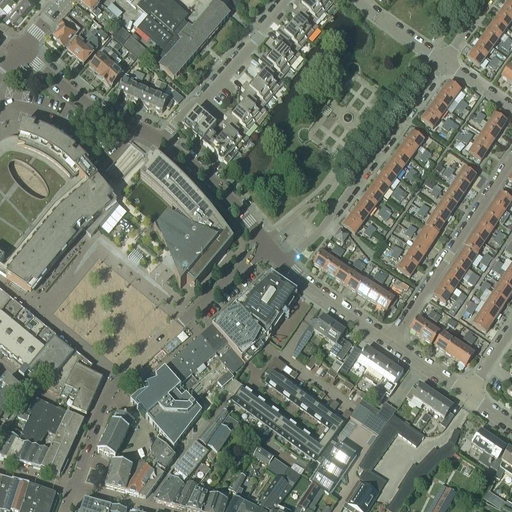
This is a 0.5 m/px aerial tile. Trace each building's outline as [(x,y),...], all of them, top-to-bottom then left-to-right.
[(26,12),(16,3),(12,0),(1,0),(0,2),(0,5),(3,8),(7,3),(12,7),(8,12),(18,21),(20,22),(24,17),(22,16),(26,12)] [(28,12),(32,8),(30,7),(36,1),(34,0),(18,0),(16,3),(26,12),(27,11),(28,12)] [(96,19),(101,14),(96,10),(100,6),(93,0),(83,0),(79,4),(92,15),(96,19)] [(135,0),(130,6),(136,11),(137,10),(147,19),(163,0),(144,0),(141,3),(137,0),(135,0)] [(151,44),(146,50),(160,62),(162,60),(166,63),(160,69),(174,81),(226,20),(212,8),(207,14),(203,11),(205,9),(194,0),(189,0),(180,11),(151,44)] [(164,0),(156,10),(162,15),(175,0),(164,0)] [(325,15),(308,0),(302,7),(298,3),(293,9),(297,12),(314,27),(314,26),(325,15)] [(325,15),(335,2),(336,2),(333,0),(308,0),(325,15)] [(511,21),(511,7),(507,4),(501,13),(511,21)] [(297,12),(292,18),(296,22),(291,28),(307,42),(318,30),(314,26),(314,27),(297,12)] [(506,31),(511,23),(511,21),(501,13),(494,23),(506,31)] [(111,15),(107,19),(118,28),(121,25),(111,15)] [(60,31),(53,38),(58,43),(57,44),(64,50),(69,44),(71,47),(77,40),(75,38),(80,32),(66,20),(63,23),(62,22),(57,28),(60,31)] [(502,37),(506,31),(494,23),(487,32),(499,41),(502,37)] [(307,42),(291,28),(285,34),(281,31),(276,37),(279,40),(280,40),(297,55),(297,54),(307,42)] [(123,47),(130,39),(119,29),(112,37),(123,47)] [(72,47),(66,53),(67,54),(67,55),(71,58),(72,58),(74,60),(93,38),(97,34),(94,31),(90,36),(88,35),(81,43),(77,40),(71,47),(72,47)] [(100,32),(97,35),(104,42),(108,38),(100,32)] [(493,50),(499,41),(487,32),(480,42),(493,50)] [(93,38),(74,60),(77,62),(77,64),(81,67),(82,67),(83,67),(94,55),(90,51),(98,43),(93,38)] [(131,39),(123,48),(138,61),(146,52),(131,39)] [(297,55),(280,40),(279,40),(275,46),(279,49),(273,56),(290,70),(301,58),(297,54),(297,55)] [(486,60),(493,50),(480,42),(474,51),(486,60)] [(510,49),(505,44),(501,49),(507,53),(510,49)] [(106,50),(89,69),(97,76),(117,53),(113,50),(110,54),(106,50)] [(479,69),(486,60),(474,51),(467,61),(479,69)] [(117,53),(97,76),(98,78),(97,79),(103,84),(115,70),(118,67),(121,63),(117,60),(120,56),(117,53)] [(290,70),(273,56),(268,62),(263,58),(258,65),(262,68),(279,82),(290,70)] [(497,68),(500,63),(494,59),(491,63),(497,68)] [(494,72),(497,68),(491,63),(488,68),(494,72)] [(115,70),(103,84),(109,90),(110,88),(111,89),(126,74),(122,71),(122,70),(118,67),(115,70)] [(511,68),(510,67),(501,79),(511,86),(511,84),(511,68)] [(262,68),(257,73),(261,77),(256,83),(272,98),(283,85),(279,82),(262,68)] [(137,81),(139,76),(134,74),(131,80),(125,78),(123,83),(121,82),(119,88),(121,88),(118,96),(122,98),(125,102),(127,100),(129,101),(134,87),(137,81)] [(272,98),(256,83),(250,90),(246,86),(241,92),(244,95),(245,95),(262,110),(272,98)] [(453,103),(460,93),(448,85),(441,94),(453,103)] [(140,105),(145,92),(134,87),(129,101),(133,103),(136,107),(138,105),(140,105)] [(151,110),(156,97),(145,92),(140,105),(145,108),(147,111),(149,110),(151,110)] [(177,106),(183,100),(174,92),(169,98),(177,106)] [(447,112),(453,103),(441,94),(435,103),(447,112)] [(245,95),(244,95),(240,101),(244,105),(238,111),(255,126),(266,113),(262,110),(245,95)] [(169,111),(172,104),(167,102),(167,101),(156,97),(151,110),(155,112),(158,116),(160,114),(161,115),(164,109),(169,111)] [(464,111),(468,106),(461,102),(458,106),(464,111)] [(440,121),(447,112),(435,103),(428,112),(440,121)] [(461,115),(464,111),(458,106),(455,111),(461,115)] [(191,135),(206,119),(196,110),(182,127),(191,135)] [(255,126),(238,111),(233,118),(229,114),(223,120),(227,123),(244,138),(245,138),(255,126)] [(428,112),(420,122),(432,131),(436,126),(440,121),(428,112)] [(482,123),(485,119),(479,114),(476,119),(482,123)] [(499,134),(500,134),(506,124),(494,116),(487,126),(499,134)] [(201,144),(211,133),(216,127),(206,119),(191,135),(201,144)] [(479,127),(482,123),(476,119),(473,123),(479,127)] [(451,130),(454,126),(447,121),(444,125),(451,130)] [(244,138),(227,123),(222,129),(227,132),(221,139),(238,153),(248,141),(245,138),(244,138)] [(444,125),(441,129),(448,134),(451,130),(444,125)] [(481,136),(493,144),(499,134),(487,126),(484,132),(481,136)] [(0,275),(27,294),(31,296),(77,240),(74,237),(74,236),(71,226),(81,230),(86,235),(90,240),(117,207),(108,196),(118,186),(111,180),(103,174),(96,182),(92,177),(86,170),(88,167),(87,166),(86,165),(85,163),(84,162),(83,161),(82,160),(81,159),(80,158),(79,157),(77,156),(76,155),(75,154),(74,153),(73,152),(72,151),(71,150),(70,149),(69,149),(67,148),(66,147),(65,146),(64,145),(63,144),(62,144),(60,143),(59,142),(58,141),(56,140),(55,140),(54,139),(53,138),(51,138),(50,137),(49,136),(48,136),(46,135),(45,134),(43,134),(42,133),(41,133),(39,132),(38,132),(37,131),(35,131),(34,130),(32,130),(31,129),(30,129),(28,128),(27,128),(25,128),(24,127),(23,127),(21,127),(20,130),(20,134),(18,141),(13,162),(15,162),(16,162),(17,163),(19,163),(20,163),(21,164),(23,164),(24,165),(25,165),(27,166),(28,167),(29,168),(30,169),(32,170),(34,171),(35,173),(37,174),(38,176),(40,177),(41,179),(42,180),(44,182),(44,183),(45,184),(46,185),(47,187),(47,188),(48,189),(48,190),(49,192),(49,193),(50,194),(50,195),(50,197),(50,198),(58,206),(53,209),(50,214),(42,206),(40,206),(39,206),(38,206),(37,205),(35,205),(34,204),(33,204),(32,203),(30,203),(29,202),(28,201),(26,200),(25,199),(23,198),(22,196),(20,195),(19,194),(17,192),(16,191),(14,189),(13,187),(12,186),(11,185),(10,184),(10,183),(9,182),(9,180),(8,179),(7,178),(7,176),(6,175),(6,173),(6,172),(5,170),(0,165),(0,275)] [(219,142),(215,138),(216,138),(211,133),(201,144),(227,166),(238,153),(221,139),(219,142)] [(416,153),(417,152),(423,143),(411,134),(404,144),(416,153)] [(466,134),(463,138),(469,142),(472,138),(466,134)] [(487,154),(493,144),(481,136),(474,146),(487,154)] [(463,138),(460,143),(466,147),(469,142),(463,138)] [(13,162),(18,141),(16,140),(15,140),(13,141),(11,141),(8,142),(4,143),(2,144),(0,145),(0,144),(0,165),(5,170),(7,167),(10,164),(13,162)] [(409,162),(410,161),(416,153),(404,144),(397,153),(409,162)] [(480,164),(487,154),(474,146),(468,156),(480,164)] [(424,152),(421,156),(428,161),(431,157),(424,152)] [(402,171),(403,171),(409,162),(397,153),(391,163),(402,171)] [(180,181),(177,177),(171,172),(164,165),(158,160),(152,156),(145,165),(146,166),(146,167),(146,168),(146,169),(146,170),(146,171),(147,171),(140,179),(148,186),(156,194),(160,197),(166,203),(172,209),(177,214),(173,219),(167,214),(154,230),(155,232),(155,234),(156,236),(158,238),(160,240),(161,242),(162,243),(164,245),(166,247),(168,249),(171,251),(174,253),(177,254),(176,256),(179,262),(183,257),(187,258),(174,274),(180,291),(185,284),(194,291),(233,244),(230,240),(226,234),(220,226),(217,222),(212,216),(206,208),(201,202),(198,199),(191,191),(184,184),(180,181)] [(428,161),(421,156),(418,161),(425,166),(428,161)] [(396,181),(396,180),(402,171),(391,163),(384,172),(396,181)] [(445,171),(438,167),(435,172),(441,176),(445,171)] [(448,169),(445,173),(452,177),(455,173),(448,169)] [(411,171),(407,175),(414,180),(417,175),(411,171)] [(463,171),(457,180),(469,189),(475,179),(463,171)] [(389,190),(396,181),(384,172),(377,181),(389,190)] [(449,182),(452,177),(445,173),(443,177),(449,182)] [(414,180),(407,175),(404,180),(411,184),(414,180)] [(463,198),(469,189),(457,180),(450,190),(463,198)] [(382,199),(389,190),(377,181),(370,191),(382,199)] [(423,187),(424,187),(431,192),(435,186),(427,181),(423,187)] [(436,188),(433,193),(439,197),(442,192),(436,188)] [(397,189),(394,194),(400,199),(404,194),(397,189)] [(450,190),(444,199),(456,208),(463,198),(450,190)] [(375,209),(375,208),(382,199),(370,191),(363,200),(375,209)] [(436,201),(439,197),(433,193),(430,197),(436,201)] [(400,199),(394,194),(390,198),(397,203),(400,199)] [(499,195),(492,206),(505,214),(511,203),(511,196),(510,195),(507,200),(499,195)] [(444,199),(437,209),(450,218),(456,208),(444,199)] [(368,218),(375,209),(363,200),(356,209),(368,218)] [(502,228),(509,217),(505,214),(492,206),(485,216),(498,225),(502,228)] [(423,207),(420,212),(426,216),(429,211),(423,207)] [(383,208),(380,212),(387,217),(390,213),(383,208)] [(361,227),(368,218),(356,209),(349,219),(361,227)] [(437,209),(431,219),(443,227),(450,218),(437,209)] [(387,217),(380,212),(377,217),(386,223),(389,219),(387,217)] [(423,221),(426,216),(420,212),(417,217),(423,221)] [(491,235),(498,225),(485,216),(478,227),(491,235)] [(354,237),(361,227),(349,219),(342,228),(354,237)] [(424,229),(425,230),(425,229),(437,237),(443,227),(431,219),(424,229)] [(369,227),(366,231),(373,236),(376,232),(369,227)] [(484,246),(491,235),(478,227),(471,237),(484,246)] [(410,228),(407,232),(414,237),(416,232),(410,228)] [(437,237),(425,229),(425,230),(418,240),(431,248),(438,237),(437,237)] [(369,241),(373,236),(366,231),(363,236),(369,241)] [(342,245),(343,244),(348,238),(340,232),(334,239),(342,245)] [(411,241),(414,237),(407,232),(404,237),(411,241)] [(502,242),(505,238),(499,234),(496,239),(502,242)] [(477,256),(484,246),(471,237),(464,249),(465,249),(477,256)] [(499,247),(502,242),(496,239),(493,243),(499,247)] [(424,259),(431,248),(418,240),(411,251),(424,259)] [(335,256),(340,250),(336,247),(331,254),(335,256)] [(390,251),(393,254),(400,258),(402,253),(392,247),(390,251)] [(471,267),(471,266),(477,257),(477,256),(465,249),(458,259),(471,267)] [(345,253),(340,250),(335,256),(340,260),(345,253)] [(417,270),(417,269),(424,259),(411,251),(404,261),(417,270)] [(324,274),(332,261),(321,254),(313,266),(324,274)] [(396,263),(400,258),(393,254),(390,259),(396,263)] [(488,264),(491,260),(485,256),(483,260),(488,264)] [(464,277),(471,267),(458,259),(452,269),(464,277)] [(486,269),(488,264),(483,260),(480,265),(486,269)] [(334,281),(342,268),(332,261),(324,274),(334,281)] [(410,280),(417,270),(404,261),(397,272),(410,280)] [(352,268),(356,271),(360,264),(357,262),(352,268)] [(366,268),(360,264),(356,271),(361,274),(366,268)] [(497,264),(495,268),(501,272),(504,268),(497,264)] [(344,288),(353,275),(342,268),(334,281),(344,288)] [(511,293),(511,279),(506,275),(501,272),(495,268),(492,273),(503,280),(499,286),(511,293)] [(452,269),(445,278),(458,286),(464,277),(452,269)] [(373,281),(377,284),(381,277),(377,274),(373,281)] [(384,274),(381,277),(377,284),(382,287),(388,277),(384,274)] [(355,295),(356,295),(363,283),(353,275),(344,288),(355,295)] [(473,276),(470,280),(476,284),(479,279),(478,279),(473,276)] [(300,299),(296,297),(297,296),(270,278),(234,310),(246,323),(259,337),(268,343),(298,298),(299,300),(300,299)] [(445,278),(439,288),(452,296),(458,286),(445,278)] [(473,288),(476,284),(470,280),(467,284),(467,285),(473,288)] [(366,301),(374,288),(364,282),(363,283),(356,295),(366,301)] [(488,292),(490,288),(484,284),(481,288),(488,292)] [(401,286),(399,290),(406,294),(409,290),(401,286)] [(506,305),(511,295),(511,293),(499,286),(493,296),(506,305)] [(376,307),(384,295),(374,288),(366,301),(376,307)] [(457,299),(452,296),(439,288),(433,298),(445,306),(449,300),(460,307),(463,303),(457,299)] [(485,297),(487,293),(488,292),(481,288),(478,293),(485,297)] [(0,360),(0,361),(3,357),(22,372),(19,375),(24,379),(28,375),(31,378),(35,373),(37,370),(39,371),(60,345),(53,340),(54,336),(1,293),(0,292),(0,360)] [(386,313),(394,301),(384,295),(376,307),(386,313)] [(463,303),(466,299),(460,295),(457,299),(463,303)] [(499,315),(506,305),(493,296),(486,306),(499,315)] [(474,313),(477,308),(471,304),(468,309),(474,313)] [(493,325),(499,315),(486,306),(479,316),(493,325)] [(468,309),(459,322),(466,326),(474,313),(468,309)] [(246,323),(234,310),(220,323),(227,330),(223,333),(235,346),(242,340),(238,335),(239,334),(236,331),(246,323)] [(432,322),(436,316),(432,313),(428,319),(432,322)] [(436,324),(440,318),(436,316),(432,322),(436,324)] [(486,335),(492,325),(493,325),(479,316),(472,326),(486,335)] [(315,333),(324,340),(334,326),(333,326),(334,324),(330,321),(329,323),(324,319),(320,324),(317,322),(313,322),(312,322),(298,344),(292,359),(295,361),(314,333),(315,333)] [(420,339),(428,327),(418,319),(409,332),(420,339)] [(454,330),(456,326),(450,321),(447,326),(454,330)] [(334,326),(324,340),(335,347),(330,354),(335,358),(341,362),(351,348),(345,344),(340,340),(345,334),(339,330),(340,329),(336,326),(335,327),(334,326)] [(439,334),(428,327),(420,339),(431,347),(439,334)] [(212,330),(200,341),(218,362),(228,372),(240,361),(212,330)] [(445,356),(454,343),(456,339),(445,332),(434,349),(445,356)] [(467,344),(472,338),(467,335),(463,341),(467,344)] [(467,344),(464,350),(455,363),(465,370),(474,356),(467,352),(471,347),(476,341),(472,338),(467,344)] [(229,374),(228,372),(218,362),(200,341),(176,363),(206,396),(229,374)] [(455,363),(464,350),(454,343),(445,356),(455,363)] [(79,369),(82,364),(68,353),(61,347),(60,345),(39,371),(41,373),(42,373),(53,383),(46,391),(59,400),(76,367),(79,369)] [(349,358),(355,362),(360,355),(354,350),(349,358)] [(403,375),(379,358),(366,350),(357,363),(368,371),(363,378),(377,388),(376,390),(371,386),(366,394),(373,399),(372,401),(379,406),(385,397),(389,400),(396,389),(394,387),(403,375)] [(312,358),(305,368),(310,372),(314,367),(318,362),(312,358)] [(276,361),(270,369),(265,376),(270,379),(265,385),(278,395),(288,382),(280,376),(285,368),(276,361)] [(336,362),(330,371),(337,375),(343,367),(336,362)] [(206,396),(176,363),(165,373),(182,392),(182,393),(195,407),(197,406),(199,408),(201,406),(198,403),(206,396)] [(86,417),(96,395),(102,381),(79,369),(76,367),(59,400),(66,403),(68,398),(75,402),(71,411),(86,417)] [(195,408),(195,407),(182,393),(182,392),(165,373),(134,400),(130,404),(137,412),(138,410),(145,418),(144,419),(159,435),(174,451),(201,415),(195,408)] [(14,399),(20,390),(8,380),(2,388),(5,391),(3,394),(5,396),(7,393),(14,399)] [(233,382),(226,393),(230,396),(238,385),(233,382)] [(288,382),(278,395),(291,405),(296,398),(300,401),(305,395),(288,382)] [(238,385),(230,396),(235,400),(243,388),(238,385)] [(432,394),(427,391),(427,389),(421,387),(417,393),(412,390),(405,400),(410,403),(412,400),(423,407),(432,394)] [(0,390),(0,419),(3,416),(14,399),(7,393),(5,396),(3,394),(5,391),(2,388),(0,390)] [(235,400),(232,404),(246,414),(256,398),(243,388),(235,400)] [(433,414),(442,401),(437,398),(438,397),(432,394),(423,407),(433,414)] [(296,398),(291,405),(309,418),(318,405),(305,395),(300,401),(296,398)] [(56,439),(67,416),(58,412),(31,397),(21,412),(22,413),(30,417),(27,424),(19,441),(18,443),(24,446),(32,449),(37,450),(47,435),(51,437),(56,439)] [(256,398),(246,414),(258,423),(269,408),(256,398)] [(444,431),(453,419),(448,415),(453,409),(448,406),(449,404),(442,402),(442,401),(433,414),(444,421),(440,428),(444,431)] [(379,414),(362,402),(359,406),(371,414),(376,418),(381,422),(387,426),(393,418),(396,413),(385,405),(379,414)] [(318,405),(309,418),(323,428),(332,415),(338,407),(333,403),(328,411),(318,405)] [(356,410),(368,419),(371,414),(359,406),(356,410)] [(269,408),(258,423),(277,436),(282,429),(277,425),(282,418),(269,408)] [(416,418),(419,413),(414,409),(411,414),(416,418)] [(228,418),(232,414),(227,410),(224,414),(223,413),(212,427),(219,432),(228,418)] [(351,417),(363,425),(368,419),(356,410),(351,416),(351,417)] [(27,424),(30,417),(22,413),(18,420),(27,424)] [(327,431),(322,437),(331,444),(345,424),(351,416),(346,413),(340,421),(332,415),(323,428),(327,431)] [(376,418),(371,414),(368,419),(363,425),(368,429),(376,418)] [(115,460),(133,423),(117,415),(112,424),(97,455),(115,460)] [(77,438),(84,423),(67,416),(56,439),(49,453),(41,471),(50,474),(66,439),(65,439),(67,434),(77,438)] [(426,426),(430,419),(425,416),(421,423),(426,426)] [(213,463),(238,425),(228,418),(219,432),(213,441),(205,435),(193,449),(207,459),(213,463)] [(282,429),(277,436),(290,446),(300,431),(282,418),(277,425),(282,429)] [(374,433),(381,422),(376,418),(368,429),(374,433)] [(385,428),(397,436),(402,440),(409,429),(404,426),(393,418),(387,426),(385,428)] [(382,433),(385,428),(387,426),(381,422),(374,433),(379,437),(381,435),(382,433)] [(236,431),(243,435),(247,429),(240,424),(236,431)] [(213,441),(219,432),(212,427),(205,435),(213,441)] [(382,433),(394,441),(397,436),(385,428),(382,433)] [(402,440),(406,443),(414,432),(409,429),(402,440)] [(0,459),(10,462),(18,443),(19,441),(16,440),(19,434),(11,430),(0,452),(0,459)] [(497,474),(507,452),(505,451),(505,450),(503,448),(504,446),(497,441),(495,443),(486,437),(488,433),(483,430),(471,447),(483,455),(477,464),(488,471),(489,469),(497,474)] [(300,431),(290,446),(303,456),(314,441),(300,431)] [(406,443),(411,446),(419,435),(414,432),(406,443)] [(449,444),(448,445),(453,452),(459,434),(454,432),(449,444)] [(390,446),(394,441),(382,433),(381,435),(379,437),(390,446)] [(60,476),(77,438),(67,434),(65,439),(66,439),(50,474),(60,476)] [(144,465),(125,495),(138,499),(159,470),(165,474),(175,460),(171,455),(174,451),(159,435),(156,441),(157,442),(156,443),(148,459),(144,465)] [(419,435),(411,446),(416,450),(424,439),(419,435)] [(41,471),(49,453),(56,439),(51,437),(46,446),(44,452),(39,450),(35,459),(30,468),(41,471)] [(314,441),(303,456),(316,465),(331,444),(322,437),(318,444),(314,441)] [(379,437),(375,442),(387,450),(390,446),(379,437)] [(384,455),(387,450),(375,442),(372,447),(384,455)] [(30,468),(35,459),(39,450),(37,450),(32,449),(24,446),(18,443),(10,462),(30,468)] [(333,454),(349,465),(354,458),(338,448),(332,443),(331,444),(325,452),(332,457),(333,454)] [(448,445),(447,446),(443,448),(450,459),(455,455),(453,452),(448,445)] [(380,460),(384,455),(372,447),(369,452),(380,460)] [(443,448),(437,453),(446,462),(450,459),(443,448)] [(197,471),(201,466),(207,459),(193,449),(174,473),(169,479),(178,484),(179,483),(184,485),(186,482),(187,483),(195,473),(197,471)] [(260,449),(254,457),(270,467),(275,459),(260,449)] [(441,466),(446,462),(437,453),(434,450),(430,455),(441,466)] [(507,452),(497,474),(494,480),(499,482),(504,472),(511,477),(511,452),(508,450),(507,452)] [(324,467),(329,461),(332,457),(325,452),(316,465),(320,467),(323,469),(324,467)] [(367,455),(366,457),(377,465),(380,460),(369,452),(367,455)] [(345,471),(349,465),(333,454),(332,457),(329,461),(345,471)] [(430,455),(425,459),(436,469),(437,468),(441,466),(430,455)] [(373,469),(377,465),(366,457),(363,462),(373,469)] [(436,469),(425,459),(421,464),(432,474),(436,469)] [(341,478),(345,471),(329,461),(324,467),(341,478)] [(370,474),(373,469),(363,462),(358,470),(364,473),(369,476),(370,474)] [(125,495),(144,465),(141,463),(132,466),(131,469),(112,464),(105,490),(125,495)] [(421,464),(416,469),(429,477),(432,474),(421,464)] [(245,505),(242,511),(274,511),(277,509),(304,471),(294,465),(291,471),(288,469),(279,482),(276,479),(260,504),(256,502),(254,505),(246,501),(245,504),(245,505)] [(203,467),(201,466),(197,471),(205,478),(210,472),(203,467)] [(341,478),(324,467),(323,469),(320,467),(317,472),(337,484),(338,482),(341,478)] [(429,477),(416,469),(413,467),(409,472),(422,480),(421,480),(424,482),(429,477)] [(146,501),(165,474),(159,470),(138,499),(146,501)] [(333,491),(337,484),(317,472),(314,479),(333,491)] [(419,484),(421,480),(422,480),(409,472),(406,476),(419,484)] [(358,482),(369,488),(376,478),(370,474),(369,476),(364,473),(358,482)] [(416,489),(419,484),(406,476),(403,481),(416,489)] [(300,478),(297,481),(308,488),(310,485),(300,478)] [(374,491),(381,481),(376,478),(369,488),(374,491)] [(163,506),(171,495),(178,484),(169,479),(154,503),(163,506)] [(328,498),(332,492),(333,491),(314,479),(310,485),(319,491),(328,498)] [(11,511),(20,485),(4,480),(0,492),(0,511),(11,511)] [(379,495),(386,484),(381,481),(374,491),(379,495)] [(412,494),(416,489),(403,481),(400,486),(412,494)] [(184,485),(179,483),(178,484),(171,495),(163,506),(174,509),(185,489),(182,487),(184,485)] [(183,511),(186,511),(197,491),(198,489),(188,484),(185,489),(174,509),(183,511)] [(25,499),(29,488),(20,485),(11,511),(19,511),(24,499),(25,499)] [(239,491),(240,487),(235,485),(231,494),(236,497),(239,491)] [(305,511),(306,511),(319,491),(310,485),(298,508),(303,511),(305,511)] [(356,511),(368,511),(378,496),(361,486),(348,507),(355,511),(356,511)] [(397,491),(398,492),(409,499),(412,494),(400,486),(397,491)] [(202,511),(209,497),(211,493),(209,493),(202,490),(203,488),(199,487),(198,489),(197,491),(186,511),(202,511)] [(50,511),(56,497),(29,488),(25,499),(24,499),(19,511),(50,511)] [(227,511),(242,511),(245,505),(245,504),(246,501),(239,498),(242,493),(239,491),(236,497),(233,503),(227,511)] [(446,491),(434,511),(446,511),(456,496),(446,491)] [(398,492),(395,497),(406,504),(409,499),(398,492)] [(223,511),(228,497),(225,496),(211,493),(209,497),(202,511),(223,511)] [(406,504),(395,497),(392,502),(403,509),(406,504)] [(110,511),(111,510),(84,502),(80,511),(110,511)] [(392,502),(389,507),(396,511),(400,511),(403,509),(392,502)]
